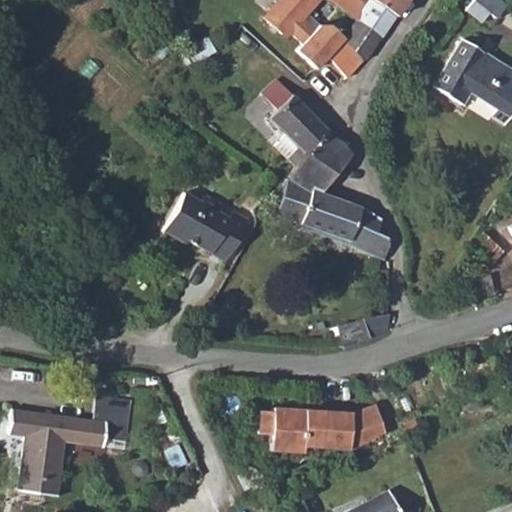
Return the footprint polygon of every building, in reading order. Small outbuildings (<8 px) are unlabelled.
[(275,0),(260,18),(281,38),(314,0),(275,0)] [(321,0),(355,19),(380,35),(393,17),(394,16),(372,0),(367,0),(363,6),(355,0),(321,0)] [(372,0),(394,16),(404,0),(372,0)] [(487,13),(470,0),(463,10),(478,22),(487,13)] [(494,0),(470,0),(487,13),(493,18),(503,7),(494,0)] [(437,4),(417,33),(435,46),(455,17),(437,4)] [(325,20),(303,42),(322,62),(326,59),(344,78),(361,59),(342,38),(335,30),(340,28),(341,23),(340,19),(337,16),(333,16),(329,18),(327,22),(325,20)] [(355,19),(342,38),(361,59),(380,35),(355,19)] [(511,70),(462,41),(433,89),(455,102),(465,88),(501,109),(497,115),(509,121),(511,117),(511,70)] [(266,117),(282,133),(302,153),(323,132),(325,131),(325,128),(274,79),(260,93),(275,108),(266,117)] [(285,176),(283,184),(272,216),(381,256),(386,245),(384,236),(374,232),(378,219),(361,209),(319,193),(349,154),(340,144),(323,132),(302,153),(293,166),(285,176)] [(282,133),(271,144),(293,166),(302,153),(282,133)] [(179,239),(218,262),(243,221),(227,212),(223,219),(213,213),(217,207),(199,196),(195,204),(178,195),(157,231),(177,242),(179,239)] [(481,232),(468,246),(485,264),(499,251),(481,232)] [(463,251),(459,256),(467,261),(471,256),(463,251)] [(488,276),(461,285),(466,298),(492,288),(488,276)] [(386,313),(359,317),(366,337),(386,329),(386,313)] [(359,317),(334,325),(341,347),(366,337),(359,317)] [(491,360),(463,369),(473,393),(498,384),(491,360)] [(6,412),(3,433),(20,436),(13,491),(49,495),(58,442),(96,447),(98,439),(121,443),(127,402),(92,397),(88,424),(6,412)] [(253,410),(252,433),(265,434),(264,450),(297,452),(298,444),(344,447),(345,449),(380,430),(372,403),(345,411),(267,407),(266,411),(253,410)] [(296,511),(321,511),(326,510),(315,488),(291,500),(296,511)] [(395,511),(384,489),(339,511),(395,511)]
